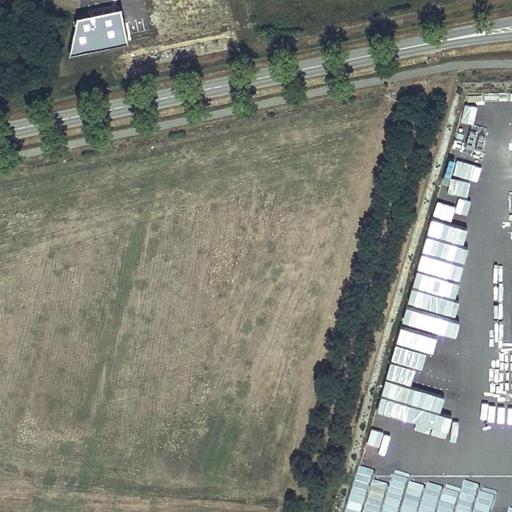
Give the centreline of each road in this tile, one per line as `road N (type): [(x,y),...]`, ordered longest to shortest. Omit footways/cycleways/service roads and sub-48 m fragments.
road 1 (track): [(434,43),(433,69),(297,511)]
road 2 (secondary): [(0,132),(469,35)]
